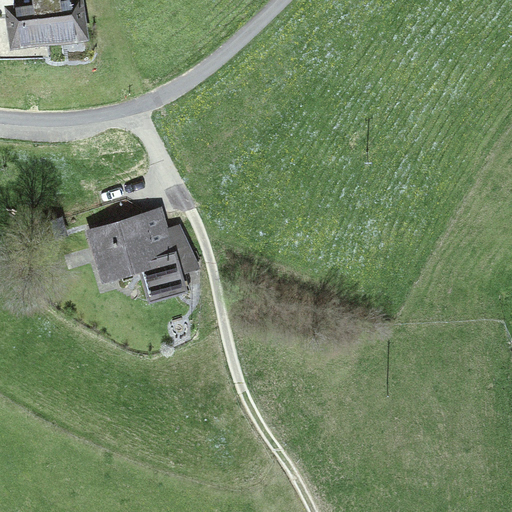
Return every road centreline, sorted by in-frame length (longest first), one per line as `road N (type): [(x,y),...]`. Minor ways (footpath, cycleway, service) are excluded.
road 1 (track): [(133,106),(205,249),(251,414),(309,511)]
road 2 (unclassified): [(278,0),(193,78),(157,98),(94,115),(0,115)]
